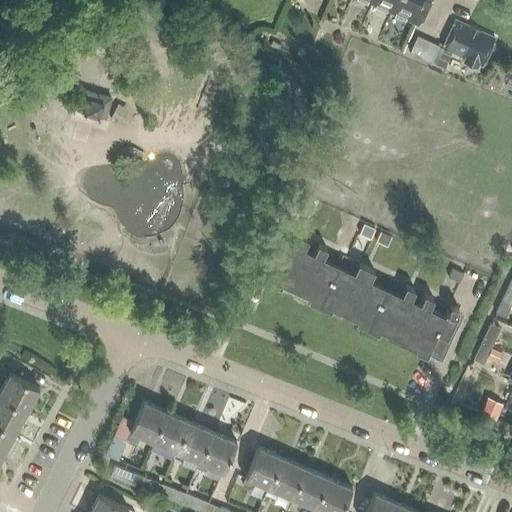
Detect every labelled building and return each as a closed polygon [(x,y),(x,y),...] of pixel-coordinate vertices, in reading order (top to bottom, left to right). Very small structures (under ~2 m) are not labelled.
[(395,0),(372,0),(371,3),(390,12),(395,0)] [(418,24),(429,0),(395,0),(390,12),(418,24)] [(105,11),(88,24),(103,43),(120,29),(105,11)] [(482,66),(495,38),(455,20),(442,48),(482,66)] [(417,37),(409,54),(430,63),(438,46),(417,37)] [(112,97),(81,89),(75,108),(106,117),(112,97)] [(314,203),(303,199),(299,209),(309,213),(314,203)] [(380,232),(376,242),(387,246),(391,237),(380,232)] [(374,270),(358,263),(353,273),(355,274),(353,279),(317,262),(319,257),(321,258),(326,248),(317,244),(310,259),(300,254),(307,239),(298,235),(294,245),(296,246),(294,251),(275,242),(259,277),(271,283),(275,275),(311,292),(307,300),(330,311),(333,302),(359,314),(355,323),(378,333),(381,325),(417,342),(414,350),(426,356),(427,353),(441,360),(462,316),(451,311),(449,315),(445,313),(441,320),(424,312),(426,307),(428,308),(433,298),(424,294),(417,309),(407,304),(414,289),(405,285),(401,295),(403,296),(401,301),(365,284),(367,280),(369,281),(374,270)] [(420,250),(415,261),(426,266),(431,255),(420,250)] [(462,273),(452,269),(448,278),(458,282),(462,273)] [(505,316),(511,301),(511,297),(504,294),(495,312),(505,316)] [(500,327),(490,323),(482,341),(491,346),(495,337),(500,327)] [(490,348),(491,346),(482,341),(473,359),(483,363),(486,356),(497,361),(501,353),(490,348)] [(9,372),(0,388),(0,398),(25,412),(38,388),(9,372)] [(0,424),(14,433),(25,412),(0,398),(0,424)] [(150,440),(164,410),(142,400),(133,420),(130,428),(129,431),(150,440)] [(189,420),(164,410),(150,440),(175,451),(189,420)] [(122,415),(113,435),(125,440),(129,431),(130,428),(133,420),(122,415)] [(198,461),(199,461),(213,431),(189,420),(175,451),(171,459),(179,462),(182,454),(198,461)] [(0,454),(1,456),(14,433),(0,424),(0,454)] [(236,441),(213,431),(199,461),(198,461),(195,468),(205,472),(208,465),(222,472),(236,441)] [(254,481),(268,487),(281,456),(258,446),(244,476),(245,477),(241,484),(251,488),(254,481)] [(281,456),(268,487),(265,493),(274,497),(277,491),(291,497),(304,466),(281,456)] [(137,474),(114,465),(110,475),(133,484),(137,474)] [(328,477),(304,466),(291,497),(314,507),(328,477)] [(161,483),(137,474),(133,484),(157,494),(161,483)] [(340,511),(351,487),(328,477),(314,507),(325,511),(340,511)] [(186,493),(161,483),(157,494),(182,503),(186,493)] [(389,511),(394,501),(373,492),(364,511),(389,511)] [(182,503),(195,509),(203,511),(204,511),(208,502),(186,493),(182,503)] [(98,494),(88,511),(126,511),(128,509),(98,494)] [(418,511),(419,511),(394,501),(389,511),(418,511)] [(208,502),(204,511),(203,511),(195,509),(193,511),(228,511),(229,511),(208,502)]
